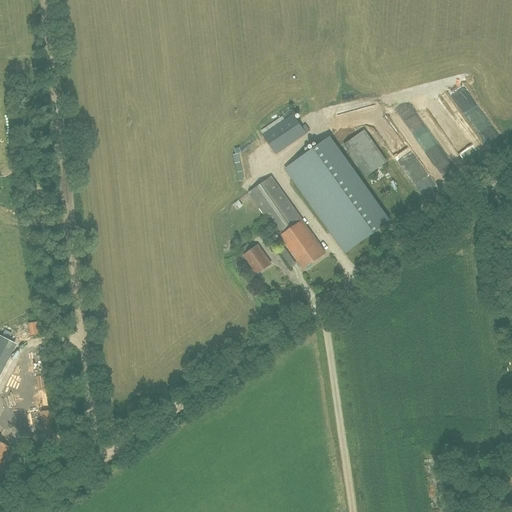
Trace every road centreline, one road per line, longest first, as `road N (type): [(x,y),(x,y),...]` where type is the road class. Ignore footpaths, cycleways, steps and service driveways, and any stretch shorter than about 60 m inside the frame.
road 1 (track): [(95,463),(45,0)]
road 2 (track): [(95,463),(318,304)]
road 3 (track): [(318,304),(511,169)]
road 4 (track): [(351,511),(321,309)]
